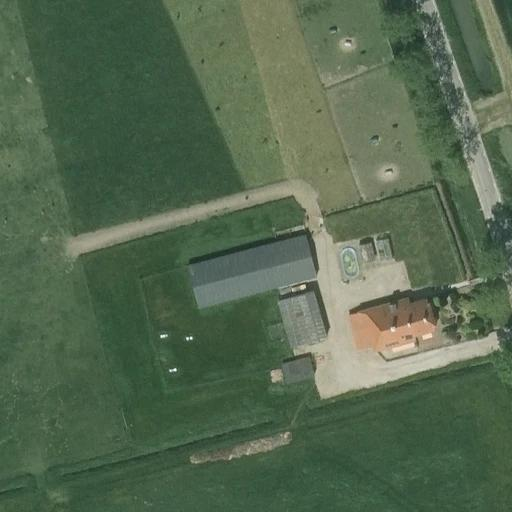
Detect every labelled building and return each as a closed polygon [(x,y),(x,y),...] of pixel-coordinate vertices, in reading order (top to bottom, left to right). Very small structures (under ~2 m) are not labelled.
[(187,258),(200,308),(318,277),(305,227),(187,258)] [(370,243),(358,245),(360,256),(373,253),(370,243)] [(290,346),(327,336),(314,291),(277,300),(290,346)] [(415,338),(414,334),(435,328),(426,297),(409,302),(408,298),(349,315),(359,348),(374,344),(376,349),(415,338)] [(287,382),(314,375),(309,355),(282,363),(287,382)]
